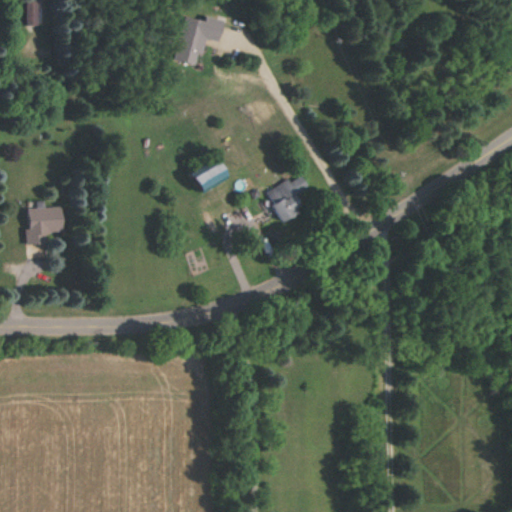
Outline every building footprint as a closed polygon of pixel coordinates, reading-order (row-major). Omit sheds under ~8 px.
[(33,0),(16,1),(17,26),(34,25),(33,0)] [(219,20),(201,16),(200,21),(179,16),(169,60),(190,65),(193,53),(198,54),(201,39),(214,42),(219,20)] [(194,192),(221,180),(212,160),(185,172),(194,192)] [(284,180),(261,191),(276,220),(297,209),(290,194),(303,187),(297,176),(285,181),(284,180)] [(58,232),(57,207),(22,208),(23,245),(43,244),(43,232),(58,232)]
